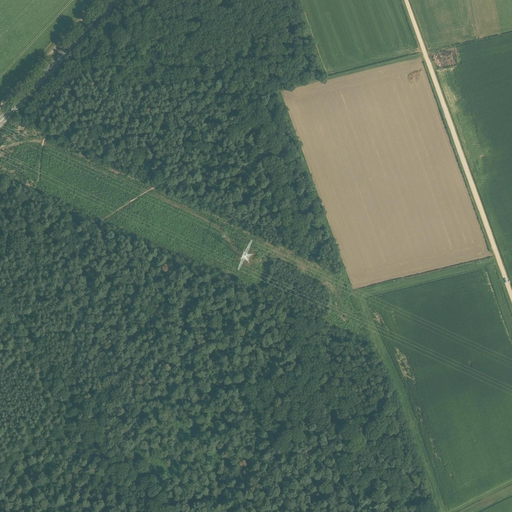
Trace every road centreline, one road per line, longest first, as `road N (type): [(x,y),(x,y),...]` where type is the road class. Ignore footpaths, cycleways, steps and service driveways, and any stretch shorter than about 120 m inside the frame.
road 1 (track): [(0,293),(145,511)]
road 2 (track): [(425,54),(511,295)]
road 3 (primary): [(0,121),(114,0)]
road 4 (track): [(303,84),(425,54)]
road 5 (track): [(77,410),(0,503)]
